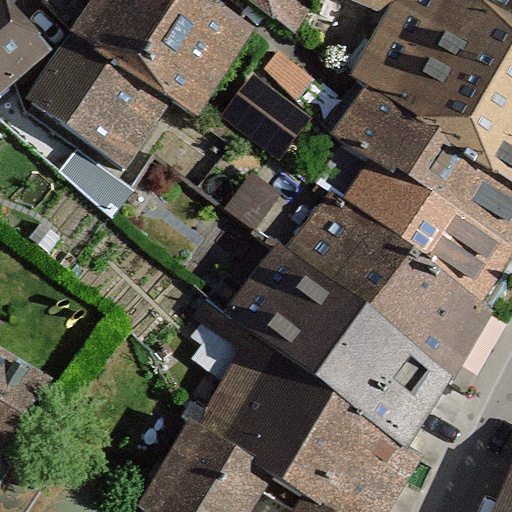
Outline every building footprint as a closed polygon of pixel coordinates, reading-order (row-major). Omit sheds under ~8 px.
[(0,0),(0,96),(49,50),(0,0)] [(196,0),(94,0),(67,43),(181,115),(192,122),(246,31),(196,0)] [(231,0),(295,49),(325,0),(339,0),(379,25),(435,0),(231,0)] [(511,31),(465,0),(464,0),(435,0),(379,25),(344,79),(362,94),(307,184),(327,198),(486,308),(511,262),(511,31)] [(511,0),(464,0),(465,0),(511,31),(511,0)] [(181,115),(67,43),(25,108),(134,184),(181,115)] [(258,166),(228,205),(281,246),(311,208),(258,166)] [(486,308),(327,198),(284,256),(413,352),(456,383),(500,320),(486,308)] [(361,428),(413,352),(284,256),(273,250),(221,315),(252,340),(361,428)] [(252,340),(198,427),(327,511),(394,511),(421,468),(361,428),(252,340)] [(0,359),(0,453),(48,390),(0,359)] [(327,511),(198,427),(185,421),(133,511),(327,511)] [(511,511),(511,480),(495,511),(511,511)]
